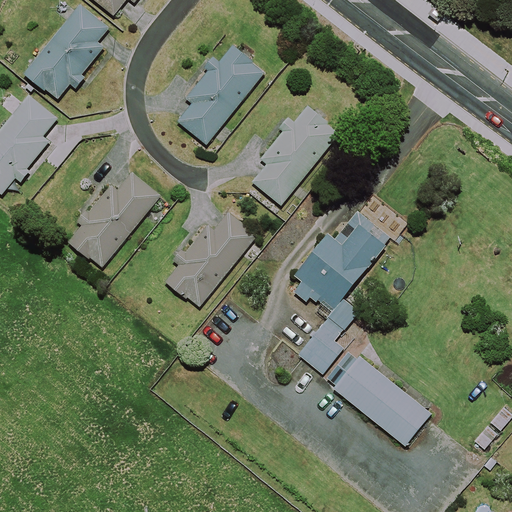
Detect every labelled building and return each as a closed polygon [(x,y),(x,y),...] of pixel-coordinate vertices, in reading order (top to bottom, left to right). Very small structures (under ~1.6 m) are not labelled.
[(128,0),(134,4),(137,0),(82,0),(110,22),(126,0),(128,0)] [(87,80),(83,77),(104,50),(96,44),(107,31),(78,8),(24,75),(58,102),(70,87),(77,92),(87,80)] [(263,75),(227,45),(202,75),(184,97),(193,104),(177,123),(205,146),(263,75)] [(32,173),(28,169),(49,143),(43,138),(56,121),(29,99),(0,134),(0,194),(2,196),(16,179),(23,185),(32,173)] [(340,136),(308,108),(259,165),(263,168),(250,184),(278,208),(340,136)] [(160,198),(131,174),(117,191),(111,187),(68,239),(102,268),(160,198)] [(410,224),(370,192),(292,288),(332,320),(410,224)] [(256,238),(227,215),(213,233),(206,227),(164,280),(199,309),(256,238)] [(344,351),(319,330),(300,353),(324,374),(344,351)] [(431,416),(361,359),(336,391),(405,448),(431,416)] [(511,418),(511,415),(504,409),(475,442),(484,450),(511,418)]
